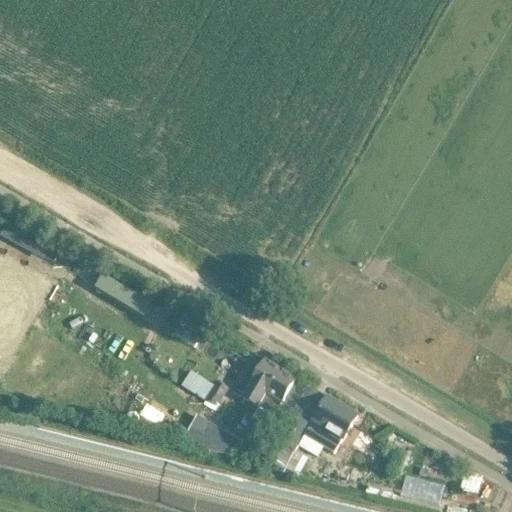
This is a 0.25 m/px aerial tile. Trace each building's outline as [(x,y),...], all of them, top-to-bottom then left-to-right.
[(0,219),(0,239),(35,268),(32,272),(37,277),(51,260),(0,219)] [(101,277),(92,292),(142,321),(151,307),(101,277)] [(241,387),(236,395),(244,400),(251,404),(244,416),(253,421),(260,410),(267,397),(269,392),(282,371),(267,363),(257,380),(249,392),(241,387)] [(260,410),(253,421),(268,431),(273,422),(282,406),(300,416),(315,391),(297,381),(282,371),(269,392),(267,397),(260,410)] [(219,384),(206,405),(216,412),(229,391),(219,384)] [(300,416),(283,445),(297,453),(299,449),(317,460),(324,449),(335,456),(335,455),(343,442),(344,443),(348,435),(359,418),(328,399),(315,391),(300,416)] [(227,434),(215,453),(231,457),(240,441),(227,434)]
